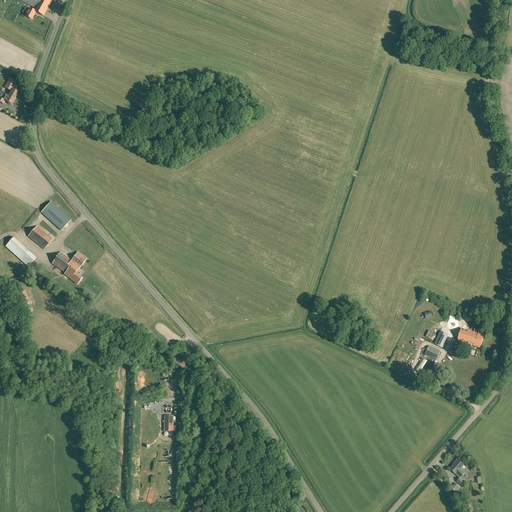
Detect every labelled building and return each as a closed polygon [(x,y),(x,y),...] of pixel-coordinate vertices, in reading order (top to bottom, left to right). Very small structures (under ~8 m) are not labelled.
[(49,6),(52,2),(48,0),(19,0),(34,8),(33,10),(29,8),(25,16),(32,20),(36,12),(44,16),(48,8),(47,8),(49,5),(49,6)] [(12,91),(9,96),(6,94),(3,99),(0,97),(0,102),(4,104),(5,101),(8,103),(8,104),(10,105),(11,104),(12,105),(15,99),(19,92),(13,89),(17,82),(10,78),(5,88),(12,91)] [(71,220),(51,202),(41,213),(43,214),(42,215),(44,217),(45,217),(61,231),(71,220)] [(44,250),(53,239),(37,226),(28,237),(44,250)] [(28,267),(36,258),(14,237),(6,246),(28,267)] [(76,273),(86,258),(78,252),(71,260),(60,252),(52,264),(65,273),(64,274),(78,284),(82,278),(76,273)] [(22,307),(30,303),(25,291),(17,294),(22,307)] [(478,333),(461,328),(458,341),(466,344),(464,348),(476,352),(477,347),(480,348),(484,334),(478,333)] [(442,348),(448,335),(440,331),(434,344),(442,348)] [(436,360),(440,352),(429,346),(425,355),(436,360)] [(164,416),(164,427),(173,427),(173,416),(164,416)] [(461,486),(465,481),(461,477),(465,473),(461,469),(464,465),(458,459),(453,465),(454,465),(450,469),(456,474),(456,475),(459,478),(456,482),(461,486)]
